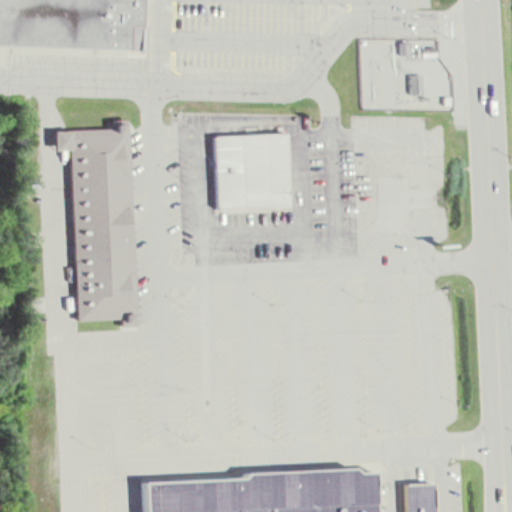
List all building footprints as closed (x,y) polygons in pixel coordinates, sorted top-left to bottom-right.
[(0,45),(0,0),(141,0),(141,26),(129,26),(128,50),(0,45)] [(130,314),(117,116),(52,120),(53,139),(63,138),(75,309),(115,306),(114,315),(130,314)] [(214,137),(218,212),(292,208),(287,133),(214,137)] [(375,511),(373,469),(359,469),(350,463),(247,470),(240,478),(146,483),(147,511),(375,511)] [(397,468),(398,511),(429,511),(427,467),(397,468)]
